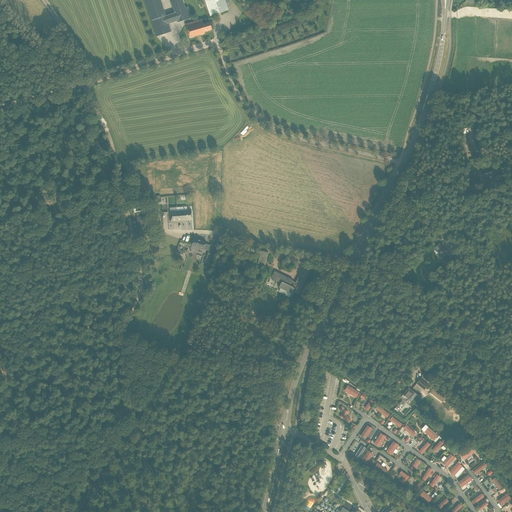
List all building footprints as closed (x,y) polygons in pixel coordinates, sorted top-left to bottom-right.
[(171,32),(160,0),(143,0),(156,37),(171,32)] [(169,0),(177,23),(191,18),(187,7),(185,8),(182,0),(169,0)] [(204,0),(210,16),(214,15),(213,13),(227,9),(224,0),(204,0)] [(209,22),(208,22),(207,19),(202,20),(186,24),(190,38),(204,33),(204,32),(212,30),(209,22)] [(463,128),(463,141),(476,141),(475,127),(463,128)] [(473,171),(478,170),(474,159),(470,160),(473,171)] [(500,175),(495,177),(493,172),(483,174),(484,179),(487,178),(488,181),(487,182),(487,183),(489,182),(495,180),(496,183),(502,182),(500,175)] [(161,199),(160,199),(159,196),(156,196),(156,199),(156,205),(161,204),(161,202),(163,202),(163,203),(166,203),(166,198),(163,199),(161,199)] [(170,222),(192,220),(191,210),(169,212),(170,222)] [(145,216),(144,216),(144,211),(136,213),(138,228),(147,226),(145,216)] [(203,250),(206,242),(194,238),(191,246),(203,250)] [(442,247),(443,246),(440,242),(434,248),(434,249),(432,251),(436,256),(437,255),(441,259),(447,253),(442,247)] [(265,266),(268,253),(261,251),(258,264),(265,266)] [(459,252),(453,258),(461,267),(467,261),(459,252)] [(298,294),(310,271),(303,267),(295,283),(292,282),(293,281),(274,271),(271,278),(277,281),(281,283),(278,288),(280,288),(278,292),(289,297),(290,294),(291,294),(293,291),(295,291),(294,292),(298,294)] [(424,390),(428,385),(420,379),(416,383),(424,390)] [(356,398),(359,392),(348,385),(344,391),(356,398)] [(410,386),(409,388),(400,397),(405,401),(413,392),(411,389),(411,388),(410,386)] [(429,392),(441,402),(444,398),(432,389),(429,392)] [(370,400),(365,408),(365,409),(366,410),(367,410),(368,410),(374,402),(370,400)] [(387,418),(389,414),(378,405),(375,409),(387,418)] [(346,416),(348,412),(345,409),(340,417),(349,423),(351,419),(346,416)] [(400,427),(402,424),(392,417),(389,420),(400,427)] [(413,437),(416,434),(406,425),(403,428),(413,437)] [(367,426),(360,435),(366,439),(371,431),(368,430),(370,427),(367,426)] [(436,438),(438,436),(429,427),(424,432),(434,440),(436,438)] [(380,433),(374,443),(379,446),(385,436),(380,433)] [(391,455),(398,444),(393,441),(386,451),(391,455)] [(435,453),(443,443),(440,441),(432,450),(435,453)] [(421,454),(430,445),(427,442),(418,452),(421,454)] [(361,446),(354,457),(358,460),(365,448),(361,446)] [(470,446),(460,454),(460,455),(461,456),(463,459),(464,458),(465,458),(466,457),(467,456),(474,451),(470,446)] [(367,451),(361,461),(366,465),(372,455),(367,451)] [(444,456),(440,460),(443,462),(442,463),(447,467),(455,458),(450,454),(446,458),(444,456)] [(416,459),(410,469),(414,471),(420,462),(419,461),(418,460),(417,460),(416,459)] [(462,467),(462,466),(457,462),(449,472),(454,476),(454,475),(457,478),(462,472),(465,474),(467,472),(464,469),(462,467)] [(475,475),(487,466),(484,462),(472,471),(475,475)] [(377,463),(374,469),(384,475),(387,470),(383,468),(381,466),(380,465),(379,464),(378,464),(377,463)] [(429,467),(421,478),(425,481),(432,470),(429,467)] [(399,474),(399,475),(403,478),(400,481),(404,484),(409,477),(401,471),(401,472),(400,472),(400,473),(399,474)] [(436,475),(430,485),(433,487),(440,477),(439,477),(439,476),(438,476),(437,475),(436,475)] [(461,487),(471,480),(468,475),(458,482),(461,487)] [(499,490),(502,487),(495,478),(492,480),(499,490)] [(419,483),(413,489),(416,492),(422,485),(421,485),(421,484),(420,483),(419,483)] [(428,503),(432,499),(423,491),(419,495),(428,503)] [(473,505),(484,497),(481,493),(471,501),(473,505)] [(501,505),(510,499),(507,494),(497,500),(501,505)] [(439,510),(448,501),(445,498),(436,507),(439,510)] [(480,511),(488,504),(486,501),(477,508),(480,511)]
